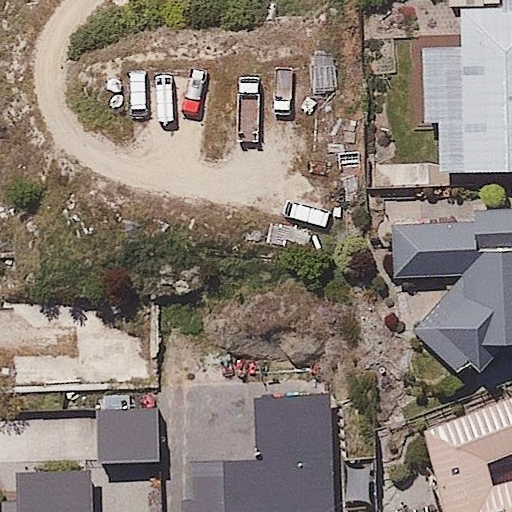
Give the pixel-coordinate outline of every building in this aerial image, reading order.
[(511,0),(504,0),(505,3),(463,4),(464,43),(432,43),(434,121),(444,121),(445,171),(511,169),(511,0)] [(511,203),(381,205),(381,274),(459,273),(415,323),(472,373),(502,338),(511,338),(511,203)] [(186,463),(187,511),(335,511),(329,394),(256,395),(259,459),(186,463)] [(511,511),(511,407),(429,426),(448,511),(511,511)] [(157,408),(96,409),(101,464),(159,460),(157,408)] [(91,511),(90,470),(16,472),(16,511),(91,511)]
